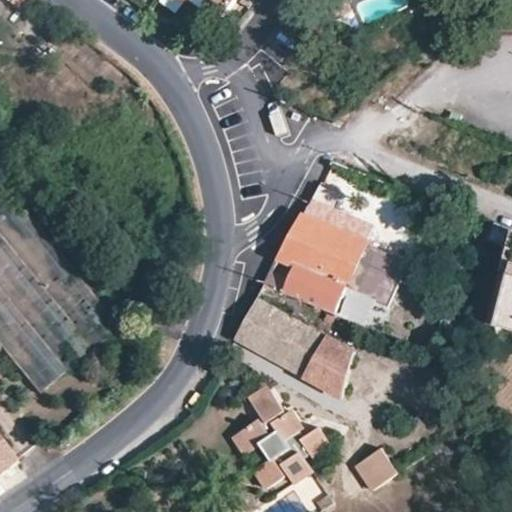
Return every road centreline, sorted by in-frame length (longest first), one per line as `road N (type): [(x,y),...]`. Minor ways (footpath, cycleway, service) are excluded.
road 1 (residential): [(70,0),(167,77),(196,125),(214,183),(216,252),(200,323),(160,395),(7,511)]
road 2 (residential): [(283,181),(311,147),(345,138),(511,202)]
